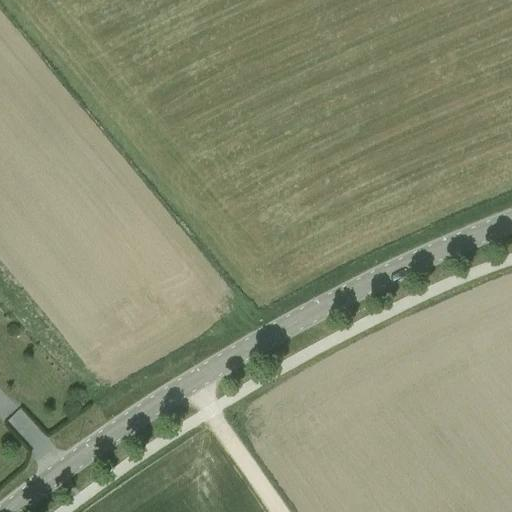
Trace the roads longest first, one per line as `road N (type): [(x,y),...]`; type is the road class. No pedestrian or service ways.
road 1 (tertiary): [(6,511),(193,380),(379,278),(511,220)]
road 2 (track): [(278,511),(209,408)]
